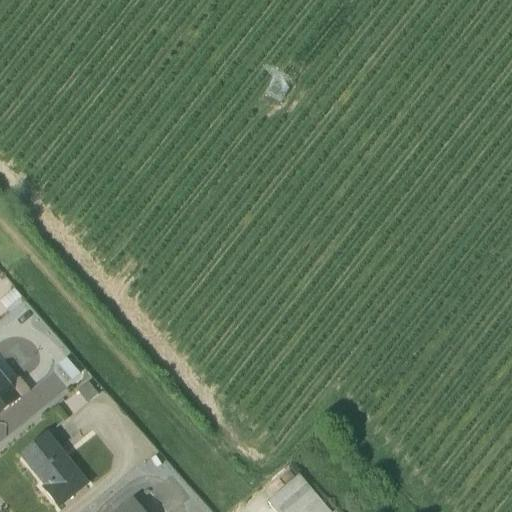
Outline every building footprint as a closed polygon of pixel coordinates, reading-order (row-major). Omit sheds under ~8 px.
[(0,300),(0,302),(6,310),(21,298),(14,289),(0,300)] [(65,359),(57,365),(71,381),(79,374),(65,359)] [(0,373),(0,416),(21,400),(21,399),(29,392),(18,379),(10,386),(0,373)] [(97,395),(87,383),(77,391),(86,404),(97,395)] [(88,485),(47,433),(17,456),(42,487),(41,489),(57,510),(88,485)] [(328,511),(298,475),(266,503),(274,511),(328,511)] [(141,511),(131,499),(116,511),(141,511)]
